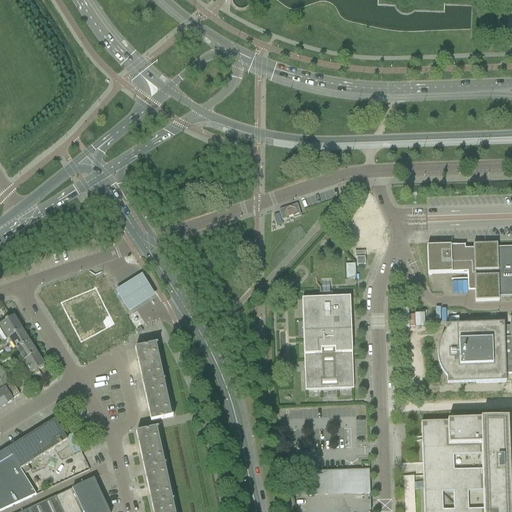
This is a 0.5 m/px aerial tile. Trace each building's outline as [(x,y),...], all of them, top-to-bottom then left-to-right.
[(300,217),(297,205),(280,211),(279,212),(282,221),(292,217),(293,219),(300,217)] [(511,252),(497,253),(497,249),(497,245),(473,246),(473,249),(464,250),(464,247),(426,248),(427,275),(467,273),(467,288),(474,287),(475,302),(499,302),(498,294),(511,293),(511,319),(509,319),(510,329),(504,330),(503,324),(473,325),(473,330),(454,331),(454,334),(450,340),(446,347),(445,356),(447,364),(451,371),(456,376),(456,380),(475,379),(475,384),(511,383),(511,389),(511,252)] [(356,258),(356,266),(365,266),(364,258),(356,258)] [(346,280),(355,279),(354,265),(345,265),(346,280)] [(140,272),(114,288),(128,310),(154,293),(140,272)] [(353,390),(351,339),(350,331),(349,331),(349,321),(350,321),(350,298),(301,300),(305,392),(353,390)] [(4,337),(6,340),(8,339),(21,331),(17,325),(18,325),(14,319),(13,319),(12,317),(6,320),(4,321),(4,322),(0,324),(0,327),(5,336),(4,337)] [(425,323),(404,323),(404,335),(425,336),(425,323)] [(21,331),(8,339),(16,350),(28,343),(21,331)] [(21,364),(23,363),(36,355),(28,343),(16,350),(14,352),(21,364)] [(135,350),(143,386),(165,382),(165,381),(161,382),(154,347),(157,346),(157,345),(135,350)] [(286,361),(286,353),(276,353),(277,361),(286,361)] [(36,355),(23,363),(30,374),(38,369),(39,370),(44,366),(40,359),(39,360),(36,355)] [(0,408),(13,401),(12,400),(6,389),(10,386),(10,385),(9,385),(3,375),(0,376),(0,408)] [(16,383),(23,394),(29,391),(22,379),(16,383)] [(165,382),(143,386),(151,423),(173,418),(173,417),(169,418),(162,383),(165,382)] [(6,389),(12,400),(19,396),(13,385),(6,389)] [(15,445),(8,450),(23,475),(30,471),(27,466),(67,441),(54,421),(15,445)] [(509,469),(507,421),(421,424),(423,511),(509,511),(509,474),(509,469)] [(136,434),(144,470),(165,465),(162,466),(155,431),(158,430),(158,429),(136,434)] [(8,450),(0,454),(0,511),(36,496),(23,475),(8,450)] [(144,470),(152,506),(173,501),(170,501),(163,466),(165,466),(165,465),(144,470)] [(358,471),(353,471),(353,483),(370,483),(370,470),(369,470),(358,471)] [(351,471),(348,471),(314,472),(314,484),(351,483),(351,471)] [(108,511),(93,480),(56,497),(62,511),(108,511)] [(353,483),(353,495),(370,494),(370,483),(353,483)] [(62,511),(56,497),(28,510),(29,511),(62,511)] [(152,506),(152,511),(172,511),(170,502),(173,501),(152,506)]
